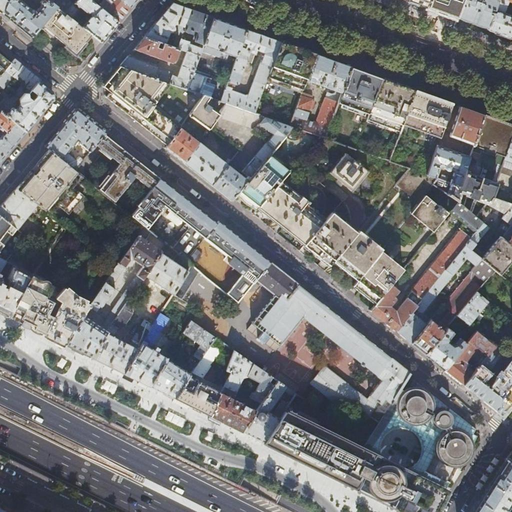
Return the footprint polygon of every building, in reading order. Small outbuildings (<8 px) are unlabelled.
[(0,0),(0,9),(4,13),(9,0),(0,0)] [(9,0),(4,13),(25,30),(32,36),(42,24),(57,6),(48,0),(41,0),(41,5),(36,12),(35,10),(32,10),(21,1),(20,0),(9,0)] [(70,0),(48,0),(57,6),(66,13),(74,3),(70,0)] [(93,1),(91,0),(76,0),(74,3),(66,13),(92,33),(102,41),(106,37),(118,22),(99,6),(93,1)] [(103,0),(99,6),(118,22),(124,15),(130,8),(121,0),(103,0)] [(487,29),(497,0),(462,0),(456,18),(487,29)] [(506,36),(511,37),(511,15),(502,12),(506,0),(511,2),(511,0),(497,0),(487,29),(506,36)] [(184,30),(191,10),(173,3),(169,7),(153,28),(145,36),(158,40),(162,42),(165,43),(166,39),(169,32),(170,33),(173,32),(173,31),(180,33),(180,35),(179,34),(178,36),(181,38),(184,30)] [(57,6),(42,24),(60,39),(78,54),(83,48),(85,45),(83,43),(92,33),(66,13),(57,6)] [(214,18),(191,10),(184,30),(193,33),(194,30),(196,30),(199,31),(195,41),(204,44),(214,18)] [(246,29),(214,18),(204,44),(202,49),(201,50),(200,53),(199,55),(196,64),(206,68),(211,65),(214,55),(226,59),(228,53),(236,56),(246,29)] [(280,42),(246,29),(236,56),(225,85),(233,88),(235,84),(237,83),(246,61),(250,63),(254,54),(256,50),(263,53),(246,97),(223,89),(220,100),(225,102),(253,111),(267,76),(280,42)] [(158,40),(145,36),(142,40),(135,48),(171,62),(176,59),(179,48),(177,48),(173,46),(165,43),(162,42),(160,48),(156,46),(158,40)] [(177,48),(181,38),(178,36),(177,36),(174,43),(173,46),(177,48)] [(189,41),(181,38),(177,48),(179,48),(186,51),(199,55),(200,53),(201,50),(202,49),(189,43),(189,41)] [(315,54),(280,42),(267,76),(302,89),(306,79),(315,54)] [(168,70),(129,56),(125,60),(121,65),(148,75),(180,86),(186,89),(194,69),(196,64),(199,55),(186,51),(176,75),(172,73),(168,70)] [(351,67),(315,54),(306,79),(317,84),(316,86),(324,89),(325,87),(335,90),(334,93),(332,94),(327,92),(314,122),(304,118),(308,106),(311,107),(313,101),(310,100),(312,96),(301,92),(288,124),(293,125),(298,127),(320,135),(324,136),(351,67)] [(0,76),(14,60),(12,58),(8,63),(0,56),(0,76)] [(39,81),(40,81),(41,79),(15,59),(14,60),(0,76),(0,108),(6,114),(20,98),(25,93),(29,93),(32,89),(39,81)] [(148,75),(121,65),(112,76),(104,86),(112,92),(111,93),(110,92),(107,96),(122,109),(137,120),(150,131),(159,138),(167,145),(179,127),(186,118),(202,94),(186,89),(180,86),(148,75)] [(381,78),(351,67),(324,136),(354,147),(365,118),(381,78)] [(202,94),(211,97),(215,84),(209,82),(210,78),(208,77),(209,74),(194,69),(186,89),(202,94)] [(414,90),(381,78),(365,118),(399,131),(401,124),(414,90)] [(6,114),(25,131),(34,121),(53,99),(53,95),(52,91),(40,81),(39,81),(32,89),(37,94),(33,99),(30,97),(29,93),(25,93),(20,98),(21,104),(16,109),(14,107),(13,106),(6,114)] [(452,104),(414,90),(401,124),(439,138),(452,104)] [(202,94),(186,118),(204,133),(208,126),(213,119),(204,112),(214,98),(211,97),(202,94)] [(288,124),(253,111),(225,102),(216,114),(254,128),(253,128),(259,133),(264,127),(265,128),(272,133),(281,140),(285,136),(289,131),(293,125),(288,124)] [(484,115),(460,107),(449,135),(473,144),(477,134),(472,132),(474,127),(479,129),(484,115)] [(105,134),(107,132),(77,108),(74,111),(52,138),(45,146),(49,149),(50,149),(75,170),(83,160),(79,157),(76,160),(67,153),(78,141),(91,151),(96,144),(105,134)] [(0,160),(25,131),(6,114),(1,110),(0,110),(0,160)] [(477,134),(473,144),(470,153),(472,153),(473,152),(478,154),(481,148),(488,151),(489,148),(491,148),(489,155),(484,153),(480,166),(492,170),(495,162),(502,165),(504,160),(511,137),(511,125),(484,115),(479,129),(477,134)] [(194,139),(179,127),(167,145),(166,148),(184,162),(199,140),(196,137),(194,139)] [(281,140),(272,133),(267,140),(276,147),(281,140)] [(134,157),(105,134),(96,144),(119,163),(98,189),(114,202),(135,176),(151,188),(151,189),(160,178),(134,157)] [(227,164),(231,159),(202,136),(199,140),(184,162),(212,184),(227,164)] [(276,147),(267,140),(242,171),(250,178),(270,153),(276,147)] [(437,144),(426,174),(435,177),(440,165),(443,166),(444,167),(444,168),(445,169),(446,170),(447,170),(448,170),(449,169),(450,169),(453,170),(449,182),(458,185),(464,168),(467,161),(469,156),(437,144)] [(50,149),(49,149),(42,158),(16,188),(44,209),(52,199),(63,208),(78,189),(68,181),(76,171),(75,170),(50,149)] [(355,160),(345,152),(329,171),(352,190),(367,171),(359,163),(361,161),(357,158),(355,160)] [(248,181),(238,193),(247,200),(257,209),(258,208),(280,182),(290,170),(270,153),(250,178),(248,181)] [(222,192),(232,201),(238,193),(248,181),(227,164),(212,184),(222,192)] [(426,174),(409,167),(398,181),(420,199),(424,194),(432,182),(436,177),(435,177),(426,174)] [(449,182),(436,177),(432,182),(458,201),(477,217),(486,204),(490,197),(499,172),(496,171),(492,181),(467,171),(467,170),(464,168),(458,185),(449,182)] [(144,226),(147,228),(161,210),(160,208),(163,205),(231,258),(228,262),(231,265),(230,266),(241,274),(226,293),(238,303),(257,280),(271,262),(219,221),(217,223),(160,178),(151,189),(151,188),(139,203),(137,205),(138,206),(131,215),(144,226)] [(298,240),(305,245),(326,219),(307,203),(307,202),(309,204),(310,202),(303,197),(302,195),(300,198),(280,182),(258,208),(266,214),(283,228),(298,240)] [(44,209),(16,188),(7,200),(0,207),(0,215),(17,229),(27,216),(44,229),(35,241),(47,250),(64,224),(44,209)] [(424,194),(420,199),(409,213),(434,232),(449,213),(438,204),(438,205),(424,194)] [(511,204),(490,197),(486,204),(505,215),(502,218),(511,225),(511,204)] [(370,310),(391,327),(396,331),(412,311),(415,308),(466,244),(466,243),(469,239),(475,232),(483,222),(477,217),(458,201),(450,211),(464,223),(405,295),(407,297),(397,309),(391,304),(395,298),(397,290),(391,285),(376,303),(375,305),(370,310)] [(357,232),(332,212),(326,219),(305,245),(316,254),(330,265),(334,261),(336,258),(357,232)] [(17,229),(0,215),(0,257),(6,260),(26,235),(17,229)] [(475,232),(469,239),(466,243),(466,244),(415,308),(422,313),(467,258),(476,266),(482,258),(479,256),(472,249),(475,246),(476,244),(489,228),(489,227),(483,222),(475,232)] [(147,228),(144,226),(91,304),(87,309),(90,311),(92,310),(96,312),(99,307),(101,308),(115,288),(112,286),(130,259),(133,259),(140,264),(141,268),(112,311),(113,311),(108,318),(114,321),(128,300),(144,275),(160,252),(161,251),(145,240),(151,232),(147,228)] [(380,250),(381,249),(382,248),(375,243),(374,244),(363,235),(364,234),(359,229),(358,231),(357,232),(336,258),(334,261),(345,270),(357,280),(359,277),(380,250)] [(511,234),(509,240),(503,236),(501,238),(511,246),(511,234)] [(501,274),(511,260),(511,246),(501,238),(500,236),(482,258),(495,270),(501,274)] [(475,246),(472,249),(479,256),(482,252),(475,246)] [(376,303),(391,285),(404,269),(380,250),(359,277),(357,280),(353,284),(352,286),(363,295),(375,305),(376,303)] [(144,275),(173,294),(187,271),(160,252),(144,275)] [(495,270),(482,258),(476,266),(444,304),(450,309),(437,325),(431,319),(427,324),(411,343),(425,353),(448,326),(452,321),(457,314),(477,292),(495,270)] [(26,282),(28,278),(31,273),(6,260),(0,269),(0,311),(9,316),(26,282)] [(409,372),(271,262),(257,280),(274,294),(246,329),(274,352),(303,316),(382,379),(369,395),(370,396),(367,399),(324,365),(310,383),(355,417),(360,410),(377,423),(407,375),(409,372)] [(182,300),(200,272),(191,265),(187,271),(173,294),(182,300)] [(54,297),(58,293),(35,281),(34,283),(28,278),(26,282),(9,316),(44,333),(60,301),(54,297)] [(87,309),(91,304),(74,296),(63,287),(58,293),(54,297),(60,301),(44,333),(66,344),(73,329),(83,315),(87,309)] [(487,301),(477,292),(457,314),(461,317),(468,324),(487,301)] [(124,373),(153,326),(144,320),(132,340),(130,345),(113,336),(119,328),(123,327),(132,313),(129,311),(133,304),(128,300),(114,321),(109,328),(90,356),(114,368),(124,373)] [(412,311),(396,331),(411,343),(427,324),(412,311)] [(169,319),(160,314),(153,326),(124,373),(148,385),(155,375),(150,372),(153,368),(157,371),(166,358),(149,348),(151,345),(152,346),(169,319)] [(461,317),(457,314),(452,321),(455,325),(461,317)] [(105,330),(83,315),(73,329),(66,344),(67,345),(77,350),(90,356),(109,328),(107,326),(105,330)] [(211,342),(215,337),(191,320),(183,332),(200,344),(188,361),(192,364),(189,368),(189,370),(187,372),(166,358),(157,371),(155,375),(148,385),(174,398),(211,342)] [(425,353),(444,369),(466,342),(460,337),(456,342),(452,343),(450,345),(448,342),(449,340),(449,337),(454,332),(448,326),(425,353)] [(455,377),(463,384),(475,369),(464,360),(476,346),(488,355),(495,346),(476,330),(466,342),(444,369),(455,377)] [(209,415),(223,388),(203,378),(222,350),(211,342),(174,398),(189,405),(209,415)] [(75,353),(77,350),(67,345),(65,348),(75,353)] [(511,361),(503,371),(501,369),(500,370),(495,375),(490,370),(503,353),(495,346),(488,355),(475,369),(463,384),(502,414),(507,407),(511,401),(511,361)] [(464,360),(475,369),(488,355),(476,346),(464,360)] [(231,372),(223,388),(209,415),(210,416),(222,421),(241,431),(273,385),(268,382),(272,377),(259,368),(254,365),(234,350),(227,370),(231,372)] [(276,380),(294,393),(299,387),(278,372),(274,378),(276,380)] [(283,410),(287,404),(288,403),(282,400),(275,411),(276,412),(274,415),(267,411),(283,389),(292,396),(294,393),(276,380),(273,385),(241,431),(262,442),(267,434),(283,410)] [(403,405),(397,402),(380,430),(373,440),(371,442),(366,445),(360,446),(354,444),(353,445),(283,410),(267,434),(273,436),(274,441),(275,444),(278,448),(282,450),(287,452),(293,453),(298,451),(301,449),(311,454),(308,461),(308,463),(310,464),(312,465),(314,464),(317,458),(324,462),(321,468),(346,480),(349,474),(359,479),(361,475),(367,478),(366,485),(368,490),(370,494),(373,496),(379,499),(381,499),(384,499),(388,499),(393,497),(397,493),(401,495),(399,499),(412,505),(409,511),(410,511),(424,511),(425,511),(426,511),(435,511),(450,482),(401,459),(398,459),(395,458),(392,456),(390,454),(388,450),(388,447),(389,444),(390,440),(393,438),(397,436),(401,436),(404,437),(407,439),(409,442),(411,446),(460,471),(477,436),(474,434),(475,429),(448,407),(447,409),(440,405),(442,402),(415,382),(413,394),(411,394),(409,395),(406,396),(404,398),(403,400),(403,402),(403,405)] [(187,409),(189,405),(174,398),(173,402),(187,409)] [(220,425),(222,421),(210,416),(208,419),(220,425)] [(505,511),(511,502),(511,463),(506,459),(497,473),(495,476),(471,511),(505,511)]
